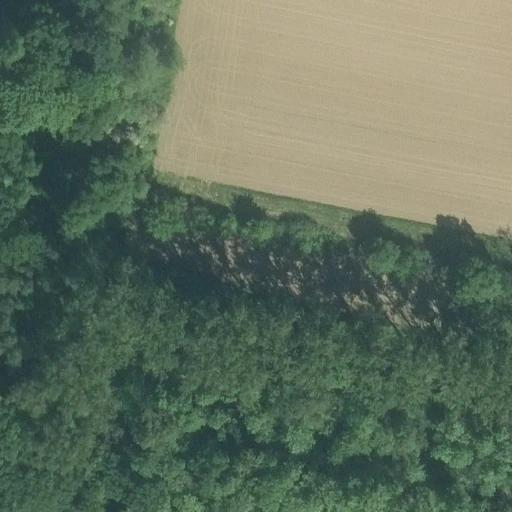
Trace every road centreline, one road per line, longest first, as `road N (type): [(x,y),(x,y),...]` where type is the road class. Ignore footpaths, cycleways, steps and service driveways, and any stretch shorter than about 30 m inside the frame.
road 1 (track): [(5,511),(116,0)]
road 2 (track): [(71,205),(164,269),(511,332)]
